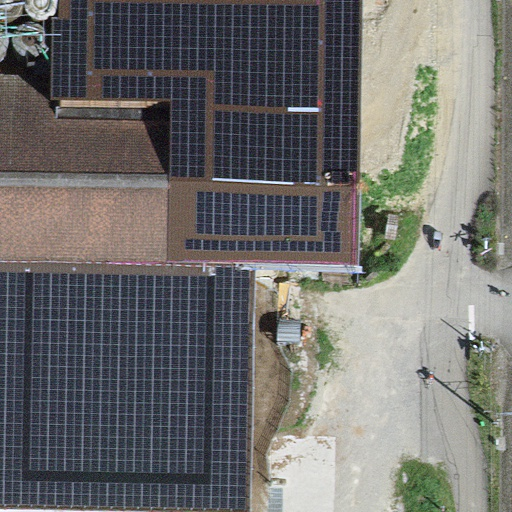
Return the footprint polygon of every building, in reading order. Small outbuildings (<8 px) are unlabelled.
[(0,0),(0,18),(1,19),(7,20),(13,20),(17,17),(21,13),(23,9),(24,3),(23,0),(0,0)] [(60,0),(60,17),(53,18),(51,77),(0,75),(0,506),(250,511),(253,265),(357,270),(361,0),(60,0)] [(25,0),(25,5),(27,10),(31,15),(36,18),(41,19),(47,18),(52,16),(55,12),(58,7),(58,2),(58,0),(25,0)] [(41,25),(36,23),(31,23),(26,24),(21,27),(17,31),(15,36),(15,42),(17,47),(21,52),(25,55),(31,56),(37,55),(41,53),(45,49),(47,44),(48,39),(47,34),(45,29),(41,25)] [(2,27),(0,26),(0,55),(3,54),(6,50),(9,46),(9,41),(8,35),(6,31),(2,27)]
